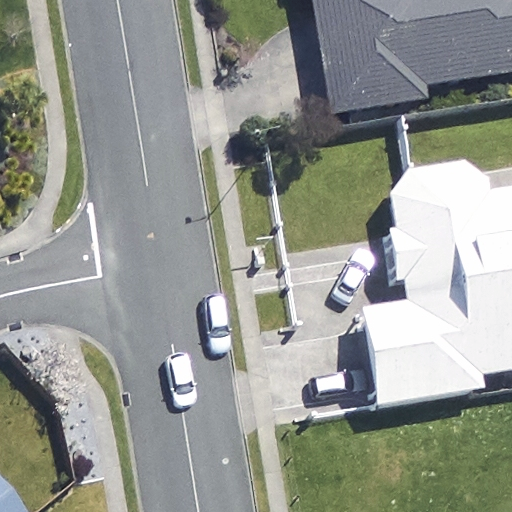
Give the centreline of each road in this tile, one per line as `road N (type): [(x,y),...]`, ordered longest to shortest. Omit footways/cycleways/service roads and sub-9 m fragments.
road 1 (residential): [(115,0),(159,267)]
road 2 (residential): [(159,267),(196,511)]
road 3 (residential): [(0,298),(159,267)]
